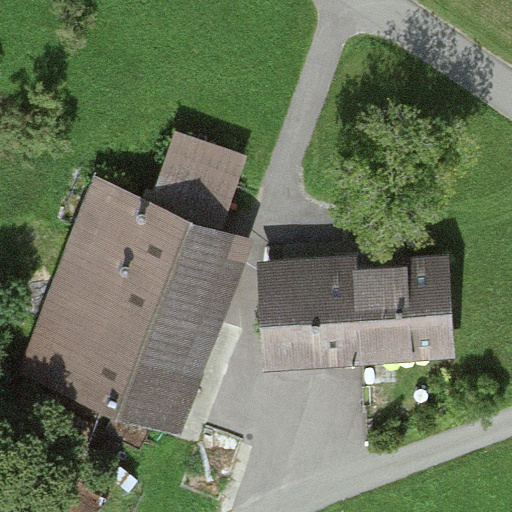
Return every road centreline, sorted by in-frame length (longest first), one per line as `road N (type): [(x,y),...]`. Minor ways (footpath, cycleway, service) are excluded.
road 1 (track): [(355,0),(226,377),(339,495)]
road 2 (unclassified): [(511,425),(301,511)]
road 3 (tertiary): [(511,88),(382,0)]
